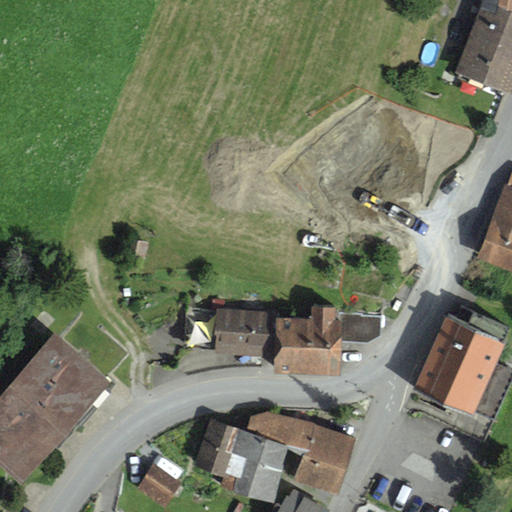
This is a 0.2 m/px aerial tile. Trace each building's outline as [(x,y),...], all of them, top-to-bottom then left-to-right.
[(511,0),(483,0),(483,2),(455,74),(510,94),(511,90),(511,0)] [(511,173),(507,185),(505,184),(477,257),(511,270),(511,173)] [(146,258),(148,242),(128,239),(126,255),(146,258)] [(402,270),(353,255),(345,283),(393,298),(402,270)] [(310,318),(276,317),(274,357),(274,372),(340,374),(341,341),(369,342),(380,335),(381,315),(336,314),(336,306),(311,305),(310,318)] [(215,349),(215,354),(274,357),(276,317),(276,312),(217,309),(217,312),(187,310),(185,347),(215,349)] [(81,311),(59,336),(107,378),(129,353),(81,311)] [(469,324),(446,314),(414,385),(453,403),(445,423),(485,441),(511,382),(511,369),(497,363),(511,330),(511,328),(474,312),(469,324)] [(59,336),(55,333),(0,396),(0,466),(22,486),(112,383),(107,378),(59,336)] [(211,419),(195,465),(223,476),(222,486),(274,502),(288,448),(303,453),(295,480),(338,494),(356,437),(316,425),(316,423),(268,410),(251,416),(247,431),(211,419)] [(182,482),(154,463),(138,488),(166,507),(182,482)] [(328,511),(330,510),(294,489),(290,496),(287,494),(277,511),(328,511)]
